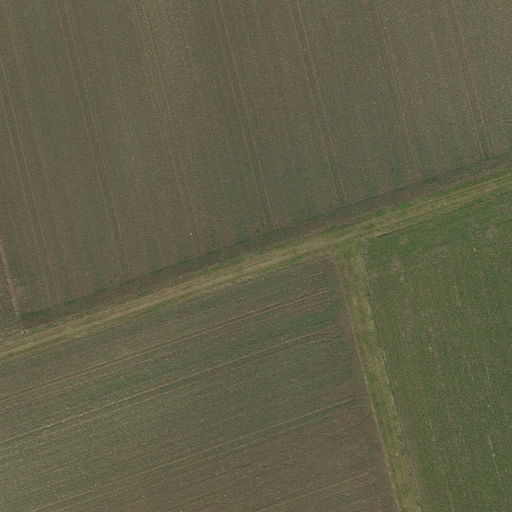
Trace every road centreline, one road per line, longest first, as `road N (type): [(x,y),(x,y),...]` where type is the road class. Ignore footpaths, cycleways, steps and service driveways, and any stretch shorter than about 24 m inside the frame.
road 1 (track): [(0,351),(511,180)]
road 2 (track): [(341,236),(414,511)]
